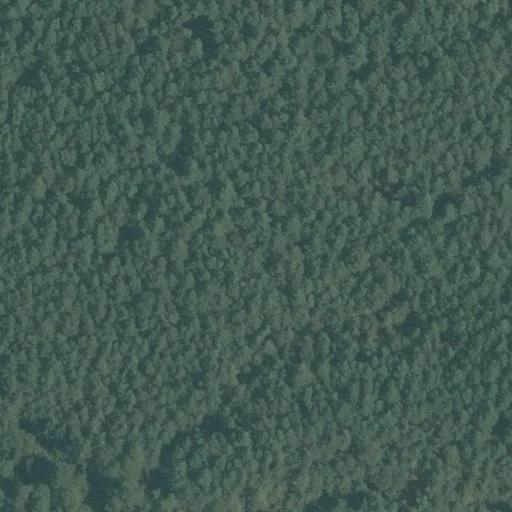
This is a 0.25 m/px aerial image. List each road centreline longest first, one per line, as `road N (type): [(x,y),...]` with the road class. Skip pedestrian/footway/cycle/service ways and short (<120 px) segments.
road 1 (track): [(511,184),(133,511)]
road 2 (track): [(511,511),(457,503),(370,511)]
